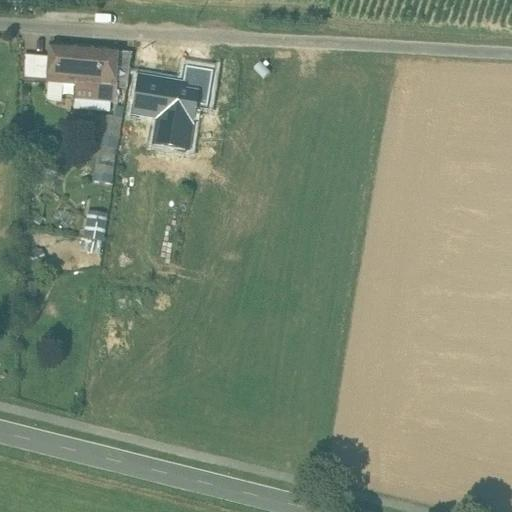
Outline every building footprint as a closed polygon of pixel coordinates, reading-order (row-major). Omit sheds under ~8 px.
[(118,52),(50,46),(47,83),(76,86),(101,87),(115,89),(118,53),(118,52)] [(133,55),(118,53),(115,89),(127,90),(133,55)] [(183,89),(140,82),(135,116),(178,123),(183,89)] [(101,87),(76,86),(75,100),(100,102),(101,87)] [(92,183),(116,184),(119,117),(96,116),(92,183)] [(201,133),(175,129),(171,154),(197,159),(201,133)] [(83,252),(103,253),(106,213),(86,211),(83,252)]
